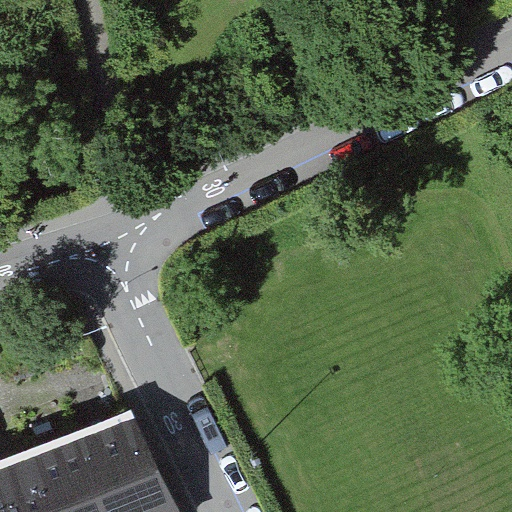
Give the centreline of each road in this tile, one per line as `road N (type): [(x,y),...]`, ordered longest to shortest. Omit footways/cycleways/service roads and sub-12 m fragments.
road 1 (residential): [(115,255),(162,214),(511,49)]
road 2 (residential): [(227,511),(115,255)]
road 3 (unclassified): [(86,0),(123,199),(115,255)]
